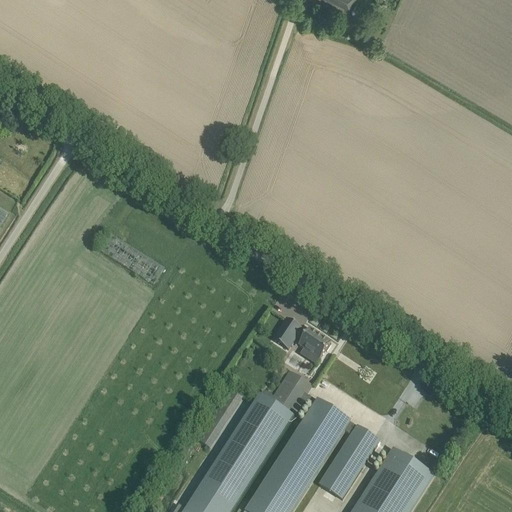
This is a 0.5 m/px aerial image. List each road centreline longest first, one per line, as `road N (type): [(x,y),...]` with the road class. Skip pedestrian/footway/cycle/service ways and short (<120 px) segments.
road 1 (unclassified): [(511,417),(75,133)]
road 2 (unclassified): [(0,250),(75,133)]
